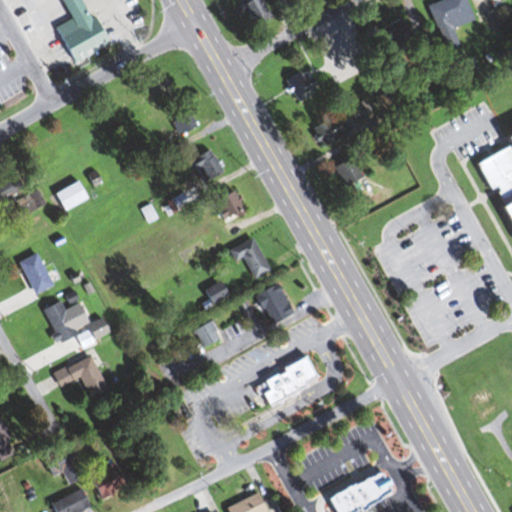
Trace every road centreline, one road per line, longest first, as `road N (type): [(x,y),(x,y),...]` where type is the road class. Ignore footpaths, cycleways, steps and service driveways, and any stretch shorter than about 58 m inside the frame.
road 1 (trunk): [(471,511),(181,0)]
road 2 (residential): [(343,285),(146,392),(55,431)]
road 3 (residential): [(398,381),(131,511)]
road 4 (residential): [(195,24),(0,134)]
road 5 (residential): [(222,71),(362,0)]
